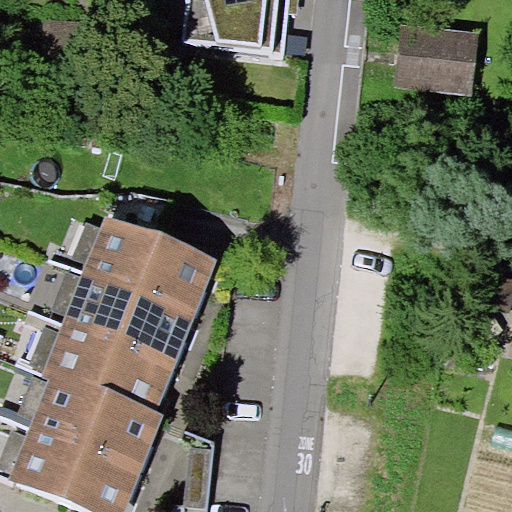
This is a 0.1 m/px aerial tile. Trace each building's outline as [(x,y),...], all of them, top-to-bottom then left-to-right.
[(186,0),(181,48),(283,59),(289,0),(186,0)] [(471,95),(478,40),(405,31),(398,85),(471,95)] [(210,264),(103,222),(83,272),(190,315),(210,264)] [(190,315),(83,272),(62,323),(169,366),(190,315)] [(169,366),(62,323),(41,375),(49,378),(148,418),(169,366)] [(148,418),(49,378),(28,430),(135,473),(156,421),(148,418)] [(119,511),(135,473),(28,430),(8,481),(86,511),(119,511)]
